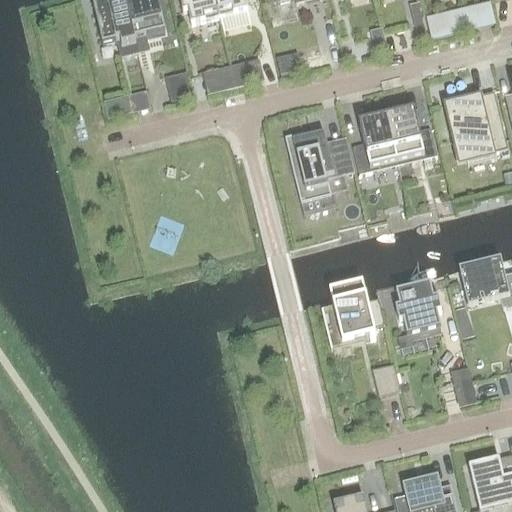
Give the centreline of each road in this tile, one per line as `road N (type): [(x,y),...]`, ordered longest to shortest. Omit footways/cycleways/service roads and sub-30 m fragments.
road 1 (residential): [(511,419),(328,464),(240,113)]
road 2 (residential): [(240,113),(511,46)]
road 3 (residential): [(107,147),(240,113)]
